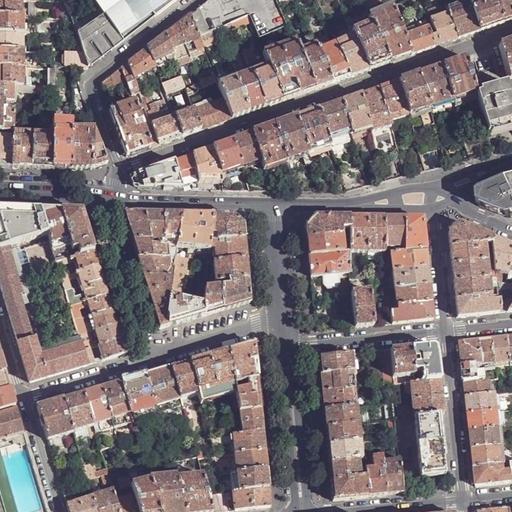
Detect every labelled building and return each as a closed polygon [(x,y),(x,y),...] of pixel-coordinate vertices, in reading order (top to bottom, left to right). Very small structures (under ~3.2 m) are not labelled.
[(76,36),(82,54),(87,70),(155,18),(157,16),(177,0),(126,0),(104,16),(76,36)] [(93,0),(102,13),(118,1),(117,0),(93,0)] [(104,16),(126,0),(117,0),(118,1),(102,13),(104,16)] [(209,0),(190,15),(201,42),(215,36),(214,33),(230,25),(230,24),(247,18),(250,23),(257,40),(288,27),(280,7),(277,1),(276,0),(209,0)] [(371,0),(362,5),(364,9),(382,0),(371,0)] [(486,0),(474,4),(471,6),(470,6),(479,32),(489,28),(498,25),(502,23),(494,0),(486,0)] [(511,0),(494,0),(502,23),(511,19),(511,0)] [(469,1),(446,10),(457,39),(468,35),(479,32),(470,6),(471,6),(469,1)] [(0,19),(23,19),(23,15),(23,12),(23,3),(0,2),(0,19)] [(457,39),(446,10),(445,6),(438,8),(436,3),(432,4),(431,2),(423,5),(435,36),(431,37),(430,37),(434,48),(439,46),(453,41),(457,39)] [(62,3),(62,20),(63,20),(71,20),(66,3),(62,3)] [(362,5),(361,3),(357,5),(358,8),(357,9),(360,16),(366,13),(364,9),(362,5)] [(391,9),(368,18),(371,24),(388,64),(400,60),(410,56),(402,37),(394,40),(391,33),(399,29),(398,26),(393,13),(391,9)] [(178,25),(188,53),(195,50),(195,51),(203,48),(202,46),(201,42),(190,15),(183,21),(178,25)] [(232,30),(250,23),(247,18),(230,24),(230,25),(232,30)] [(37,32),(23,32),(23,19),(0,19),(0,35),(23,36),(29,36),(37,36),(37,32)] [(63,20),(63,36),(72,36),(76,36),(71,20),(63,20)] [(402,25),(398,26),(399,29),(400,32),(413,28),(415,32),(402,37),(410,56),(422,52),(434,48),(430,37),(431,37),(425,21),(403,29),(402,25)] [(371,24),(351,34),(352,36),(368,71),(377,68),(388,64),(371,24)] [(188,53),(178,25),(170,31),(164,35),(174,60),(174,62),(189,55),(188,53)] [(232,30),(230,25),(214,33),(215,36),(216,37),(232,30)] [(413,28),(400,32),(402,37),(415,32),(413,28)] [(0,52),(23,53),(23,36),(0,35),(0,52)] [(154,69),(174,60),(164,35),(153,44),(146,49),(153,67),(154,69)] [(72,36),(72,54),(82,54),(76,36),(72,36)] [(216,37),(215,36),(201,42),(202,46),(217,39),(216,37)] [(307,49),(298,53),(314,91),(324,87),(331,84),(317,52),(310,36),(303,39),(306,44),(307,49)] [(352,36),(334,44),(349,78),(359,75),(368,71),(352,36)] [(511,80),(511,41),(508,43),(499,46),(500,53),(508,81),(511,80)] [(294,43),(262,55),(264,60),(267,67),(281,102),(290,99),(308,93),(314,91),(298,53),(296,48),(294,43)] [(306,44),(296,48),(298,53),(307,49),(306,44)] [(334,44),(317,52),(331,84),(342,81),(349,78),(334,44)] [(134,79),(153,67),(146,49),(136,57),(128,63),(134,79)] [(247,49),(241,51),(247,67),(253,64),(247,49)] [(35,63),(23,63),(23,53),(0,52),(0,69),(24,70),(31,70),(36,70),(35,66),(35,63)] [(486,134),(488,134),(488,135),(493,134),(493,133),(495,132),(495,133),(501,131),(503,130),(511,127),(511,94),(510,89),(508,81),(500,53),(484,59),(474,62),(482,93),(475,95),(476,101),(486,134)] [(64,54),(64,68),(72,69),(78,69),(81,75),(87,70),(82,54),(72,54),(64,54)] [(454,62),(441,66),(452,104),(453,108),(476,101),(475,95),(465,58),(454,62)] [(171,70),(176,67),(174,62),(174,60),(154,69),(157,76),(162,73),(161,71),(170,67),(171,70)] [(253,64),(247,67),(250,73),(267,67),(264,60),(253,64)] [(130,95),(138,92),(138,91),(134,79),(128,63),(124,66),(120,68),(125,81),(130,95)] [(452,104),(441,66),(428,71),(417,75),(428,111),(452,104)] [(247,67),(231,74),(233,80),(250,73),(247,67)] [(267,67),(250,73),(264,108),(274,105),(281,102),(267,67)] [(103,92),(125,81),(120,68),(102,84),(101,87),(103,92)] [(0,86),(16,87),(24,87),(24,79),(24,70),(0,69),(0,86)] [(160,84),(180,77),(178,72),(158,80),(159,80),(158,80),(160,84)] [(250,73),(233,80),(248,114),(256,111),(264,108),(250,73)] [(408,116),(418,114),(423,129),(433,126),(428,111),(417,75),(409,78),(398,81),(408,116)] [(165,95),(184,88),(180,77),(160,84),(164,96),(165,95)] [(216,83),(214,77),(212,78),(199,83),(200,84),(202,88),(211,85),(216,83)] [(233,80),(218,85),(221,94),(223,100),(231,120),(242,116),(248,114),(233,80)] [(389,122),(408,116),(398,81),(387,85),(379,88),(389,122)] [(218,85),(216,83),(211,85),(215,96),(221,94),(218,85)] [(0,103),(5,104),(15,104),(16,94),(16,87),(0,86),(0,103)] [(371,134),(390,128),(389,122),(379,88),(368,92),(360,95),(369,129),(371,134)] [(351,134),(369,129),(360,95),(350,98),(340,102),(349,129),(351,134)] [(163,101),(152,106),(149,98),(141,101),(142,103),(144,109),(147,117),(151,116),(166,109),(163,101)] [(191,107),(193,111),(200,131),(218,125),(231,120),(223,100),(212,104),(211,100),(191,107)] [(326,137),(349,129),(340,102),(328,106),(317,110),(326,137)] [(0,132),(13,132),(15,109),(5,109),(5,104),(0,103),(0,132)] [(138,114),(137,112),(136,110),(133,103),(109,111),(126,157),(138,153),(150,149),(139,118),(138,114)] [(137,112),(139,111),(144,109),(142,103),(137,105),(139,109),(136,110),(137,112)] [(324,149),(330,147),(329,145),(326,137),(317,110),(306,114),(295,118),(307,155),(324,149)] [(193,111),(174,118),(182,138),(192,134),(200,131),(193,111)] [(149,122),(145,124),(142,116),(139,118),(150,149),(154,147),(157,146),(149,122)] [(170,142),(178,139),(182,138),(174,118),(171,119),(154,125),(151,116),(147,117),(149,122),(157,146),(160,145),(170,142)] [(273,126),(285,163),(288,172),(294,170),(291,161),(302,157),(304,167),(310,165),(308,158),(307,155),(295,118),(282,123),(273,126)] [(41,127),(40,135),(49,135),(50,133),(45,133),(45,128),(45,126),(42,126),(41,127)] [(263,171),(285,163),(273,126),(260,131),(251,134),(260,162),(263,171)] [(72,128),(53,127),(53,132),(52,170),(62,171),(70,171),(72,131),(72,128)] [(329,145),(352,138),(351,134),(349,129),(326,137),(329,145)] [(352,140),(371,135),(371,134),(369,129),(351,134),(352,138),(352,140)] [(93,130),(72,131),(70,171),(80,170),(92,169),(93,130)] [(95,130),(94,130),(93,130),(92,169),(100,167),(107,164),(95,130)] [(52,170),(53,132),(50,132),(50,133),(49,135),(40,135),(33,135),(31,169),(42,170),(52,170)] [(13,138),(12,169),(23,169),(31,169),(33,135),(13,134),(13,138)] [(241,169),(260,162),(251,134),(240,138),(231,141),(241,169)] [(13,138),(0,137),(0,168),(2,168),(12,169),(13,138)] [(222,175),(241,169),(231,141),(222,144),(212,148),(213,151),(222,175)] [(307,155),(308,158),(325,152),(324,149),(307,155)] [(197,183),(211,183),(209,175),(201,151),(196,153),(190,155),(195,175),(197,183)] [(211,183),(221,183),(221,181),(221,176),(222,175),(213,151),(208,153),(203,154),(202,151),(201,151),(209,175),(211,183)] [(433,170),(445,167),(440,151),(419,156),(424,173),(433,170)] [(197,183),(195,175),(190,155),(182,158),(173,161),(179,181),(181,189),(192,186),(193,190),(198,191),(197,183)] [(392,181),(398,179),(392,159),(379,163),(385,183),(392,181)] [(137,189),(181,190),(181,189),(179,181),(173,161),(154,168),(133,176),(137,189)] [(221,181),(242,174),(241,169),(222,175),(221,176),(221,181)] [(491,187),(478,192),(479,204),(510,216),(511,215),(511,200),(505,181),(491,187)] [(0,251),(9,248),(48,236),(41,210),(4,209),(0,209),(0,251)] [(60,243),(69,241),(61,211),(50,211),(41,210),(48,236),(51,246),(60,243)] [(74,211),(61,211),(69,241),(70,245),(73,252),(78,250),(80,256),(94,251),(82,212),(74,211)] [(150,241),(145,214),(124,213),(124,214),(129,231),(133,242),(150,241)] [(163,242),(164,214),(153,214),(145,214),(150,241),(163,242)] [(178,242),(182,215),(173,215),(164,214),(163,242),(170,242),(178,242)] [(210,243),(213,216),(195,215),(182,215),(178,242),(177,246),(209,252),(209,251),(210,243)] [(210,243),(244,239),(244,233),(243,227),(232,216),(213,216),(210,243)] [(307,239),(342,236),(341,231),(349,230),(349,218),(314,217),(305,227),(306,234),(307,239)] [(356,218),(349,218),(349,230),(349,235),(349,252),(349,253),(366,253),(366,218),(356,218)] [(366,253),(384,253),(384,249),(384,218),(374,218),(366,218),(366,253)] [(384,218),(384,249),(404,249),(404,218),(393,218),(384,218)] [(412,219),(404,218),(404,249),(404,253),(425,250),(422,219),(412,219)] [(448,233),(450,247),(485,242),(488,242),(492,241),(491,236),(475,230),(457,223),(448,233)] [(307,249),(308,256),(343,253),(342,236),(307,239),(307,249)] [(501,240),(491,236),(492,241),(492,244),(494,259),(495,271),(507,275),(508,272),(511,244),(501,240)] [(244,239),(210,243),(209,251),(214,251),(215,264),(246,261),(245,248),(244,239)] [(138,259),(169,260),(168,247),(151,246),(150,241),(133,242),(136,254),(138,259)] [(451,257),(452,265),(487,260),(485,242),(450,247),(451,257)] [(73,258),(74,257),(70,245),(61,247),(60,243),(51,246),(56,263),(62,261),(73,258)] [(9,248),(0,251),(0,284),(6,303),(18,344),(33,339),(20,296),(23,295),(9,248)] [(426,257),(425,250),(404,253),(390,254),(392,271),(427,268),(426,257)] [(78,272),(99,266),(96,258),(94,251),(80,256),(74,257),(73,258),(75,262),(78,272)] [(343,253),(308,256),(309,260),(310,278),(311,278),(323,277),(337,275),(349,274),(349,272),(349,253),(349,252),(343,253)] [(170,294),(183,298),(189,259),(176,255),(174,271),(172,279),(170,294)] [(63,266),(75,262),(73,258),(62,261),(63,266)] [(141,269),(144,277),(170,279),(169,270),(169,260),(138,259),(141,269)] [(453,274),(454,282),(489,278),(487,260),(452,265),(453,274)] [(60,277),(66,276),(63,266),(62,261),(56,263),(60,277)] [(247,269),(246,261),(215,264),(214,264),(216,284),(228,283),(248,280),(247,269)] [(82,287),(103,281),(101,273),(99,266),(78,272),(82,287)] [(392,271),(394,289),(429,285),(428,276),(427,268),(392,271)] [(65,292),(72,290),(67,275),(66,276),(60,277),(64,288),(65,292)] [(337,275),(323,277),(324,280),(324,285),(327,288),(335,287),(338,283),(337,279),(337,275)] [(170,279),(144,277),(152,302),(160,330),(168,327),(167,316),(170,294),(172,279),(170,279)] [(455,291),(456,299),(491,296),(489,278),(454,282),(455,291)] [(222,311),(250,303),(248,280),(228,283),(228,288),(222,288),(222,311)] [(87,302),(108,295),(106,289),(103,281),(82,287),(85,295),(87,302)] [(504,313),(507,312),(511,305),(511,284),(506,284),(497,282),(499,300),(500,313),(504,313)] [(394,289),(396,306),(431,303),(430,293),(429,285),(394,289)] [(68,319),(73,317),(69,306),(65,292),(64,288),(59,289),(68,319)] [(222,288),(206,290),(204,304),(204,305),(205,316),(214,314),(222,311),(222,288)] [(65,292),(69,306),(83,302),(87,302),(85,295),(76,298),(74,289),(72,290),(65,292)] [(369,291),(351,293),(355,327),(355,329),(363,328),(373,327),(370,296),(369,291)] [(205,316),(204,305),(204,304),(183,298),(170,294),(167,316),(168,327),(187,322),(205,316)] [(91,316),(112,310),(110,302),(108,295),(87,302),(91,316)] [(500,313),(499,300),(491,301),(491,296),(456,299),(458,317),(480,315),(500,313)] [(73,317),(74,321),(82,319),(79,310),(85,308),(83,302),(69,306),(73,317)] [(433,320),(431,303),(396,306),(397,312),(391,313),(392,324),(392,325),(415,322),(433,320)] [(383,305),(386,324),(392,324),(391,313),(390,307),(390,304),(383,305)] [(96,331),(117,325),(114,316),(112,310),(91,316),(96,331)] [(84,335),(87,334),(82,319),(74,321),(79,336),(84,335)] [(100,346),(122,340),(119,331),(117,325),(96,331),(95,331),(98,341),(100,346)] [(83,351),(88,350),(87,344),(84,335),(79,336),(80,340),(81,345),(83,351)] [(498,338),(493,338),(495,363),(510,362),(508,337),(498,338)] [(477,340),(465,341),(464,344),(483,357),(484,364),(495,363),(493,338),(477,340)] [(30,383),(87,366),(83,351),(81,345),(41,357),(39,352),(35,339),(33,339),(18,344),(26,370),(30,383)] [(80,340),(39,352),(41,357),(81,345),(80,340)] [(105,361),(126,355),(123,346),(122,340),(100,346),(105,361)] [(91,349),(100,346),(98,341),(87,344),(88,350),(91,349)] [(461,357),(462,366),(477,365),(484,364),(483,357),(464,344),(465,341),(460,342),(461,357)] [(234,384),(234,386),(246,382),(246,381),(257,378),(256,362),(254,345),(254,344),(252,343),(228,350),(234,384)] [(433,346),(429,345),(411,347),(413,372),(423,371),(425,381),(440,380),(438,364),(437,352),(436,349),(433,346)] [(399,348),(390,349),(392,367),(393,378),(414,375),(413,372),(411,347),(399,348)] [(87,366),(95,364),(91,349),(88,350),(83,351),(87,366)] [(216,389),(234,384),(228,350),(217,354),(208,356),(216,389)] [(319,369),(320,375),(352,372),(350,354),(318,358),(319,369)] [(198,395),(216,389),(208,356),(196,360),(190,362),(198,395)] [(179,400),(198,395),(190,362),(176,366),(170,368),(179,400)] [(464,382),(486,380),(486,376),(485,369),(478,370),(477,365),(462,366),(463,373),(464,382)] [(385,385),(394,385),(393,378),(392,367),(387,367),(383,368),(385,385)] [(155,407),(179,400),(170,368),(155,372),(146,375),(155,407)] [(0,390),(10,388),(7,378),(5,371),(0,372),(0,390)] [(321,387),(322,392),(354,389),(352,372),(320,375),(321,387)] [(130,414),(155,407),(146,375),(133,379),(121,382),(130,414)] [(238,412),(260,410),(259,391),(257,378),(246,381),(246,382),(247,388),(235,393),(238,412)] [(491,395),(489,379),(486,380),(464,382),(465,392),(466,397),(491,395)] [(441,393),(440,380),(425,381),(409,383),(411,393),(413,416),(418,415),(438,413),(443,413),(441,393)] [(111,420),(130,414),(121,382),(110,385),(102,388),(111,420)] [(216,389),(218,397),(228,394),(235,393),(234,386),(234,384),(216,389)] [(0,409),(16,405),(12,394),(10,388),(0,390),(0,409)] [(99,424),(111,420),(102,388),(93,390),(83,393),(93,425),(99,424)] [(200,403),(218,397),(216,389),(198,395),(200,403)] [(323,404),(323,411),(356,407),(354,389),(322,392),(323,404)] [(63,399),(73,433),(87,428),(93,427),(93,425),(83,393),(74,396),(63,399)] [(498,412),(496,394),(491,395),(466,397),(467,410),(468,415),(498,412)] [(47,440),(73,433),(63,399),(50,403),(37,407),(47,440)] [(157,413),(182,406),(179,400),(155,407),(157,413)] [(385,404),(387,421),(388,421),(394,420),(394,418),(392,403),(385,404)] [(325,422),(325,428),(358,425),(356,407),(323,411),(325,422)] [(23,433),(24,432),(17,408),(0,413),(0,439),(5,439),(6,442),(12,441),(13,445),(20,443),(21,447),(26,445),(23,433)] [(242,434),(262,432),(261,419),(260,410),(238,412),(239,419),(242,434)] [(499,429),(498,412),(468,415),(469,426),(470,432),(499,429)] [(414,422),(417,445),(420,475),(445,472),(438,413),(418,415),(419,421),(414,422)] [(114,429),(132,423),(130,414),(111,420),(113,428),(114,429)] [(397,447),(417,445),(414,422),(413,416),(394,418),(394,420),(396,438),(397,447)] [(242,434),(239,419),(234,420),(235,425),(231,426),(232,434),(242,434)] [(113,428),(111,420),(99,424),(101,431),(113,428)] [(95,433),(101,431),(99,424),(93,425),(93,427),(95,433)] [(326,439),(327,446),(360,443),(358,425),(325,428),(326,439)] [(90,437),(96,436),(95,433),(93,427),(87,428),(90,437)] [(472,449),(501,446),(499,429),(470,432),(471,444),(472,449)] [(233,454),(264,451),(263,439),(262,432),(242,434),(232,434),(231,435),(232,442),(233,454)] [(211,446),(232,442),(231,435),(227,435),(209,439),(211,446)] [(328,457),(329,464),(357,461),(361,461),(360,443),(327,446),(328,457)] [(473,461),(474,468),(504,465),(501,446),(472,449),(473,461)] [(235,473),(266,470),(265,459),(264,451),(233,454),(235,473)] [(170,457),(172,462),(197,458),(196,452),(170,457)] [(371,459),(373,471),(364,472),(365,479),(368,498),(379,497),(384,496),(381,464),(381,459),(371,459)] [(360,479),(357,461),(329,464),(330,476),(331,482),(360,479)] [(381,464),(384,496),(395,495),(401,495),(398,462),(381,464)] [(511,482),(511,474),(511,472),(504,472),(504,465),(474,468),(476,486),(496,484),(511,482)] [(60,484),(86,477),(84,471),(83,467),(57,475),(60,484)] [(86,477),(87,481),(94,479),(100,477),(107,475),(106,470),(92,474),(91,469),(84,471),(86,477)] [(237,492),(268,489),(268,484),(266,470),(235,473),(237,492)] [(103,486),(109,483),(107,475),(100,477),(103,486)] [(211,511),(207,494),(203,479),(202,475),(176,479),(185,511),(211,511)] [(185,511),(176,479),(175,476),(148,478),(149,480),(158,511),(185,511)] [(207,494),(213,493),(209,479),(203,479),(207,494)] [(345,501),(368,498),(365,479),(360,479),(331,482),(332,490),(333,502),(345,501)] [(158,511),(149,480),(131,487),(131,488),(132,491),(133,495),(138,511),(158,511)] [(131,487),(129,481),(118,485),(120,491),(122,491),(131,488),(131,487)] [(254,509),(270,508),(268,489),(237,492),(232,492),(233,501),(233,511),(254,509)] [(117,511),(115,502),(112,493),(112,491),(92,496),(96,511),(117,511)] [(229,511),(227,502),(225,493),(225,492),(213,493),(207,494),(211,511),(229,511)] [(138,511),(133,495),(115,502),(117,511),(138,511)] [(96,511),(92,496),(66,505),(68,511),(96,511)]
